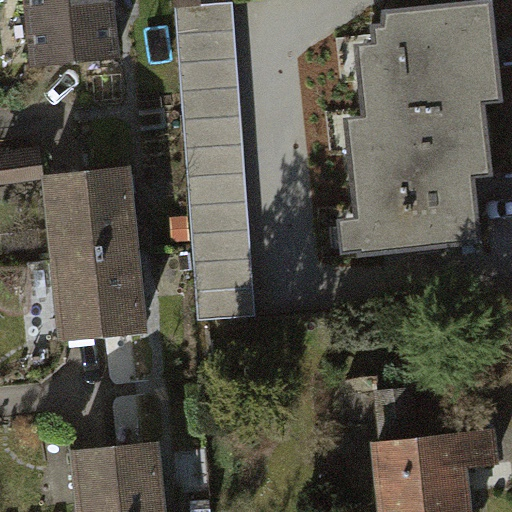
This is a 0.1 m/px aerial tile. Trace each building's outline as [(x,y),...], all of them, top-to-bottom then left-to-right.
[(15,0),(23,73),(118,63),(111,0),(15,0)] [(233,1),(175,6),(200,318),(258,313),(233,1)] [(365,115),(484,105),(481,69),(498,67),(493,2),(385,11),(384,26),(374,27),(375,42),(359,44),(365,115)] [(484,105),(365,115),(348,118),(358,219),(341,221),(344,255),(481,242),(471,144),(488,142),(484,105)] [(0,189),(41,185),(49,261),(135,252),(127,173),(50,181),(48,154),(0,159),(0,189)] [(143,334),(135,252),(49,261),(57,343),(143,334)] [(412,391),(381,393),(385,443),(416,441),(412,391)] [(494,468),(491,434),(416,441),(385,443),(360,446),(365,511),(468,511),(465,470),(494,468)] [(75,511),(163,511),(157,446),(69,455),(75,511)]
